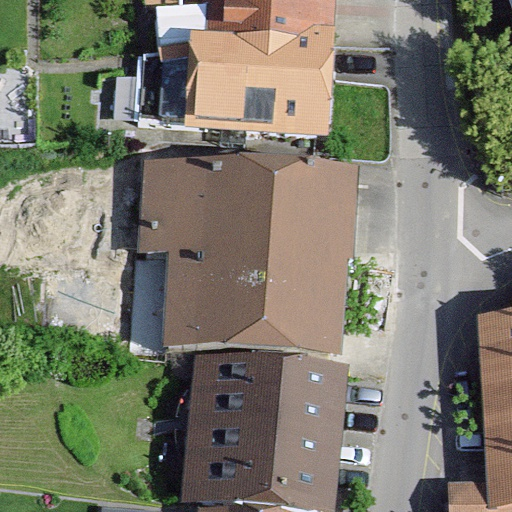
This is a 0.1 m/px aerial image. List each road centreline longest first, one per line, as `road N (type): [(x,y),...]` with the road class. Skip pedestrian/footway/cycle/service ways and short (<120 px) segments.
road 1 (residential): [(415,255),(391,511)]
road 2 (residential): [(416,0),(415,255)]
